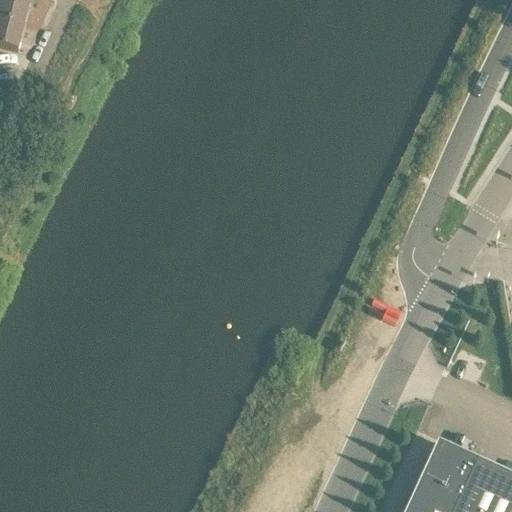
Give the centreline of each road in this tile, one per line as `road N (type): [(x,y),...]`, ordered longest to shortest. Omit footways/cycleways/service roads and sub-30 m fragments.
road 1 (unclassified): [(431,293),(415,266),(422,239),(448,163),(511,32)]
road 2 (unclassified): [(330,511),(431,293)]
road 3 (unclassified): [(431,293),(511,155)]
road 4 (residential): [(0,139),(65,0)]
